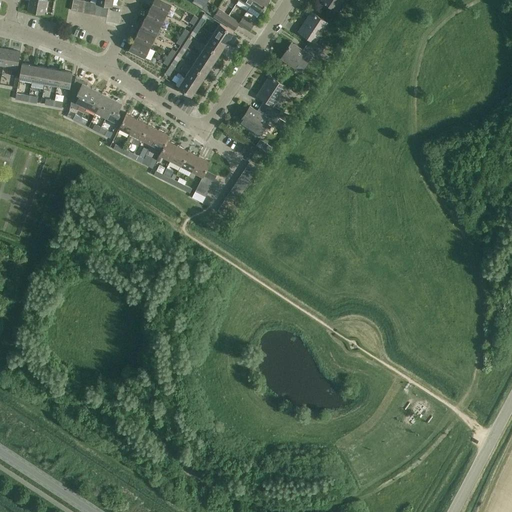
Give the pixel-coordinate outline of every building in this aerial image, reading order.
[(47,0),(45,0),(29,0),(28,11),(44,14),(47,0)] [(153,0),(150,6),(166,14),(172,4),(164,0),(153,0)] [(193,0),(192,2),(203,9),(206,3),(208,0),(193,0)] [(253,0),(250,5),(261,12),(268,0),(253,0)] [(321,0),(335,9),(341,0),(321,0)] [(106,16),(109,5),(103,3),(100,15),(106,16)] [(203,9),(206,11),(213,16),(217,10),(206,3),(203,9)] [(150,6),(145,17),(161,25),(166,14),(150,6)] [(218,8),(217,10),(213,16),(224,23),(229,15),(218,8)] [(253,12),(248,18),(260,26),(264,21),(253,12)] [(310,39),(306,44),(320,53),(324,48),(314,41),(327,22),(311,12),(298,31),(310,39)] [(190,22),(193,24),(194,25),(198,18),(194,15),(190,22)] [(238,23),(239,22),(229,15),(224,23),(234,30),(238,23)] [(243,16),(239,22),(238,23),(249,30),(254,23),(243,16)] [(139,28),(155,36),(161,25),(145,17),(139,28)] [(205,19),(202,17),(197,24),(201,26),(205,19)] [(213,34),(226,43),(233,32),(220,23),(213,34)] [(197,33),(201,26),(197,24),(193,30),(197,33)] [(139,28),(134,39),(150,47),(155,36),(139,28)] [(189,31),(185,29),(181,35),(185,38),(189,31)] [(219,53),(226,43),(213,34),(206,44),(219,53)] [(185,38),(181,35),(176,42),(180,45),(185,38)] [(183,45),(187,47),(192,40),(188,38),(183,45)] [(128,50),(144,58),(150,47),(134,39),(128,50)] [(320,53),(306,44),(303,50),(291,42),(281,58),(300,71),(311,55),(316,59),(320,53)] [(192,43),(188,48),(193,52),(197,47),(192,43)] [(213,64),(219,53),(206,44),(199,55),(213,64)] [(187,47),(183,45),(179,51),(183,54),(187,47)] [(20,51),(6,49),(3,65),(12,67),(11,73),(16,74),(17,68),(20,51)] [(176,51),(172,49),(168,56),(172,58),(176,51)] [(206,74),(213,64),(199,55),(192,66),(206,74)] [(172,58),(168,56),(163,62),(167,65),(172,58)] [(170,66),(173,68),(178,61),(174,59),(170,66)] [(22,63),(19,78),(32,80),(35,65),(22,63)] [(35,65),(32,80),(44,83),(47,68),(35,65)] [(173,68),(170,66),(165,73),(169,75),(173,68)] [(199,85),(206,74),(192,66),(185,76),(199,85)] [(47,68),(44,83),(57,85),(60,70),(47,68)] [(60,70),(57,85),(69,87),(72,72),(60,70)] [(265,108),(279,117),(282,111),(273,105),(286,86),(270,75),(257,95),(268,102),(265,108)] [(192,96),(199,85),(185,76),(178,87),(192,96)] [(70,105),(77,109),(80,104),(86,107),(90,99),(87,97),(92,88),(86,85),(87,83),(75,77),(70,105)] [(102,93),(92,88),(87,97),(90,99),(86,107),(96,112),(100,104),(97,102),(102,93)] [(107,107),(112,98),(102,93),(97,102),(100,104),(96,112),(106,117),(110,109),(107,107)] [(116,100),(112,98),(107,107),(110,109),(106,117),(116,122),(120,113),(118,112),(122,103),(121,102),(121,100),(117,99),(116,100)] [(275,122),(279,117),(265,108),(261,113),(250,106),(239,122),(259,135),(269,119),(275,122)] [(82,115),(95,121),(98,115),(85,109),(82,115)] [(119,127),(130,133),(138,118),(126,112),(119,127)] [(75,114),(73,119),(79,122),(81,117),(75,114)] [(81,117),(79,122),(85,125),(87,120),(81,117)] [(148,123),(138,118),(130,133),(141,138),(148,123)] [(95,123),(92,129),(98,132),(101,127),(95,123)] [(151,144),(159,129),(148,123),(141,138),(151,144)] [(101,127),(98,132),(104,135),(107,130),(101,127)] [(170,134),(159,129),(151,144),(162,149),(167,139),(170,134)] [(170,159),(178,145),(167,139),(162,149),(159,154),(170,159)] [(188,150),(178,145),(170,159),(181,165),(188,150)] [(192,170),(199,155),(188,150),(181,165),(192,170)] [(210,161),(199,155),(192,170),(203,176),(203,175),(206,170),(210,161)] [(256,174),(259,168),(249,162),(246,167),(256,174)] [(242,173),(252,179),(256,174),(246,167),(242,173)] [(203,175),(214,181),(216,175),(206,170),(203,175)] [(239,178),(249,184),(252,179),(242,173),(239,178)] [(203,175),(203,176),(200,180),(211,186),(214,181),(203,175)] [(235,183),(245,190),(249,184),(239,178),(235,183)] [(211,186),(200,180),(197,186),(208,191),(211,186)] [(231,189),(242,195),(245,190),(235,183),(231,189)] [(208,191),(197,186),(195,191),(206,196),(208,191)] [(228,194),(238,201),(242,195),(231,189),(228,194)] [(195,191),(193,194),(192,197),(203,202),(206,196),(195,191)] [(224,199),(234,206),(238,201),(228,194),(224,199)] [(221,205),(231,211),(234,206),(224,199),(221,205)] [(217,210),(227,217),(231,211),(221,205),(217,210)]
